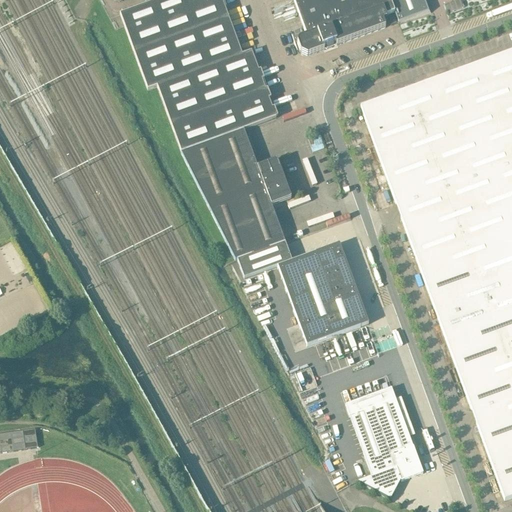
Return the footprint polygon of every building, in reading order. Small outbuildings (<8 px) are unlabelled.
[(181,154),(244,132),(243,131),(275,119),(251,53),(242,56),(221,0),(144,0),(147,6),(120,16),(124,27),(147,92),(157,88),(181,154)] [(389,0),(292,0),(306,37),(298,40),(297,43),(300,53),(307,57),(324,51),(324,50),(323,47),(325,47),(326,48),(327,49),(333,47),(334,45),(333,44),(335,43),(336,46),(337,46),(385,28),(383,21),(387,19),(386,16),(394,13),(389,0)] [(389,0),(394,13),(398,24),(431,14),(424,2),(423,0),(389,0)] [(391,26),(396,24),(394,16),(388,18),(391,26)] [(511,52),(487,62),(487,61),(486,61),(487,62),(456,73),(455,72),(454,73),(455,74),(424,85),(424,84),(423,84),(423,85),(393,97),(392,96),(391,96),(392,97),(360,109),(367,127),(365,127),(366,128),(367,128),(374,146),(373,146),(373,147),(374,147),(381,165),(379,165),(380,166),(381,166),(387,183),(386,184),(387,185),(388,184),(394,202),(393,202),(393,203),(395,203),(401,221),(400,221),(400,222),(401,222),(408,239),(407,240),(407,241),(408,240),(415,258),(414,258),(414,259),(415,259),(422,276),(420,277),(421,278),(422,278),(428,295),(427,296),(428,297),(429,296),(435,314),(434,314),(435,316),(436,315),(442,333),(441,333),(441,334),(443,334),(449,351),(448,352),(448,353),(450,353),(456,370),(455,371),(456,371),(463,388),(461,389),(462,390),(463,389),(469,407),(468,407),(469,408),(470,408),(476,426),(475,426),(475,427),(477,427),(483,444),(482,445),(482,446),(484,446),(490,463),(489,464),(489,465),(491,465),(497,482),(496,482),(496,484),(497,483),(504,501),(511,498),(511,52)] [(237,262),(285,245),(270,207),(290,200),(287,192),(290,191),(288,184),(285,185),(276,162),(257,169),(244,132),(181,154),(235,262),(237,261),(237,262)] [(0,147),(68,264),(104,326),(146,400),(191,480),(208,511),(209,511),(192,479),(147,399),(105,325),(69,263),(0,145),(0,147)] [(237,262),(244,280),(277,268),(306,348),(368,325),(346,267),(339,246),(291,263),(285,245),(237,262)] [(391,390),(345,407),(371,478),(357,483),(357,484),(390,501),(390,500),(400,482),(400,483),(422,474),(413,448),(412,448),(391,390)] [(35,431),(0,435),(0,454),(37,449),(35,431)]
